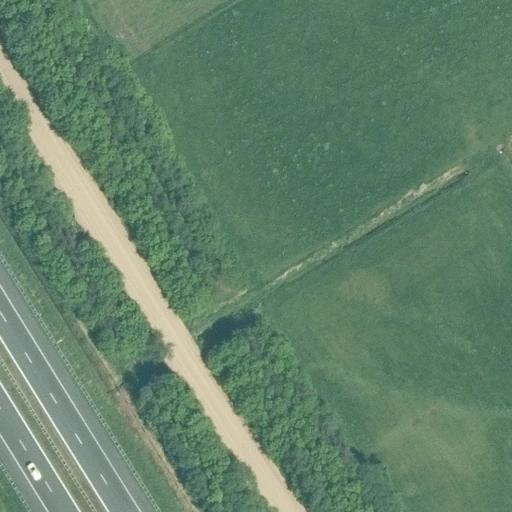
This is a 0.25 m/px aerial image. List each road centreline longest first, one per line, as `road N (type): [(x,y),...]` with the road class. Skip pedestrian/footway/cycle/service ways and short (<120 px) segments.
road 1 (track): [(0,54),(284,511)]
road 2 (motorway): [(124,511),(0,312)]
road 3 (motorway): [(0,409),(63,511)]
